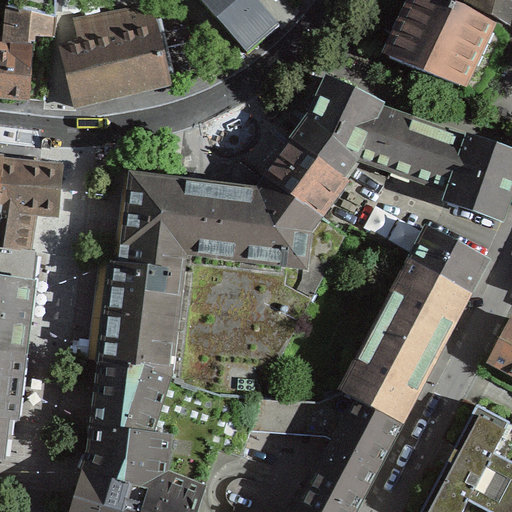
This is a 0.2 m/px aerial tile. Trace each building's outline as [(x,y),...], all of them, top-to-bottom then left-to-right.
[(55,0),(9,0),(9,6),(55,16),(55,0)] [(61,51),(75,108),(123,96),(171,84),(153,13),(149,0),(144,0),(73,18),(80,46),(61,50),(61,51)] [(200,0),(247,54),(279,26),(256,0),(200,0)] [(463,7),(440,0),(416,0),(402,31),(389,58),(416,70),(431,76),(463,7)] [(474,0),(473,5),(492,15),(495,0),(474,0)] [(508,23),(511,4),(511,0),(495,0),(492,15),(506,24),(508,23)] [(9,6),(7,6),(4,35),(3,42),(35,45),(36,36),(52,37),(55,16),(9,6)] [(463,7),(431,76),(482,93),(504,46),(508,38),(502,28),(463,7)] [(4,35),(0,34),(0,97),(30,101),(35,45),(3,42),(4,35)] [(359,162),(405,176),(424,120),(383,105),(384,101),(326,73),(308,111),(286,138),(292,140),(348,180),(359,162)] [(442,199),(503,221),(511,195),(511,147),(466,132),(465,135),(424,120),(405,176),(445,190),(442,199)] [(265,177),(321,217),(348,180),(292,140),(265,177)] [(58,216),(62,167),(63,167),(21,163),(3,161),(0,183),(0,247),(29,251),(34,214),(58,216)] [(114,261),(106,260),(95,361),(173,367),(171,377),(221,395),(259,398),(346,235),(321,217),(265,177),(258,186),(126,169),(114,261)] [(409,258),(473,292),(490,258),(427,225),(409,258)] [(0,351),(22,354),(24,339),(35,252),(29,251),(0,247),(0,351)] [(438,359),(473,292),(409,258),(374,326),(438,359)] [(511,372),(511,319),(489,361),(511,372)] [(438,359),(374,326),(339,390),(404,423),(438,359)] [(0,447),(1,438),(7,439),(7,434),(8,426),(9,418),(12,419),(15,419),(22,354),(0,351),(0,447)] [(173,367),(95,361),(88,424),(154,431),(171,377),(173,367)] [(86,452),(82,467),(149,488),(141,511),(196,511),(198,510),(217,448),(241,456),(249,430),(259,398),(221,395),(171,377),(154,431),(88,424),(86,452)] [(259,398),(249,430),(325,437),(337,439),(329,453),(327,452),(308,487),(355,511),(404,423),(339,390),(316,402),(259,398)] [(496,511),(499,506),(511,511),(511,461),(494,452),(502,437),(497,434),(505,420),(477,405),(450,456),(420,511),(462,511),(468,501),(489,511),(496,511)] [(141,511),(149,488),(82,467),(69,511),(141,511)] [(354,511),(355,511),(308,487),(295,511),(297,511),(354,511)]
